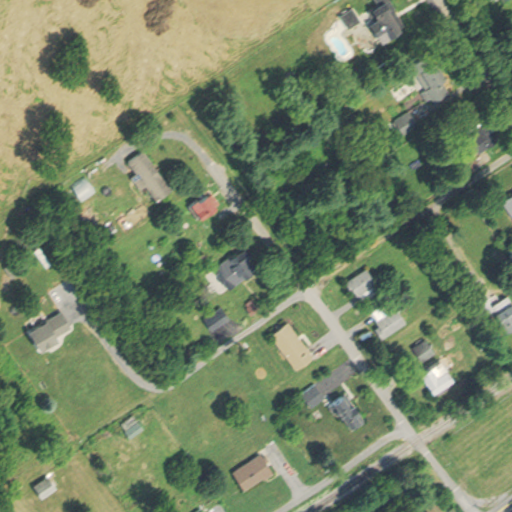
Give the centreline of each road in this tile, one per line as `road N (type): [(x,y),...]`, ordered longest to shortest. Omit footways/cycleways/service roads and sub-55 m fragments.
road 1 (residential): [(472,511),(189,137)]
road 2 (residential): [(73,461),(109,511),(411,430)]
road 3 (residential): [(511,108),(437,0)]
